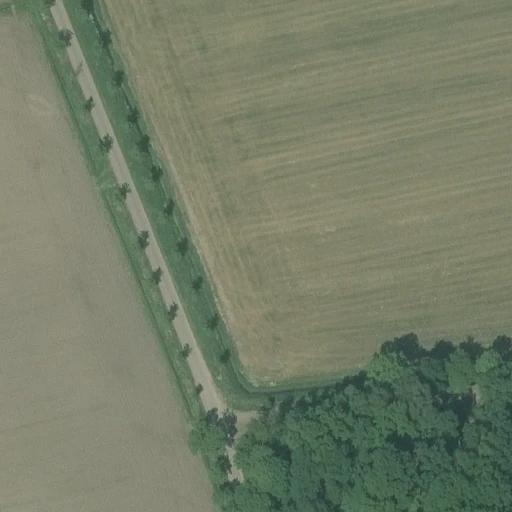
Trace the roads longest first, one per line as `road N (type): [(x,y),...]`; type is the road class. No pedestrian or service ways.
road 1 (unclassified): [(247,511),(214,405),(48,0)]
road 2 (track): [(214,405),(511,377)]
